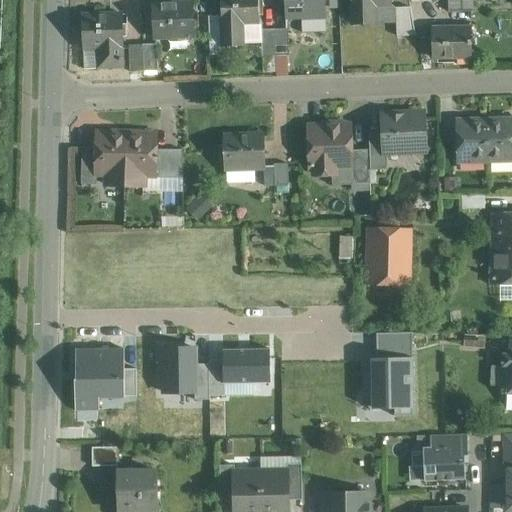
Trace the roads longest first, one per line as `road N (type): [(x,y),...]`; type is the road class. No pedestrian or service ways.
road 1 (residential): [(511,81),(51,101)]
road 2 (residential): [(42,324),(347,320)]
road 3 (residential): [(42,324),(51,101)]
road 4 (residential): [(35,511),(42,324)]
